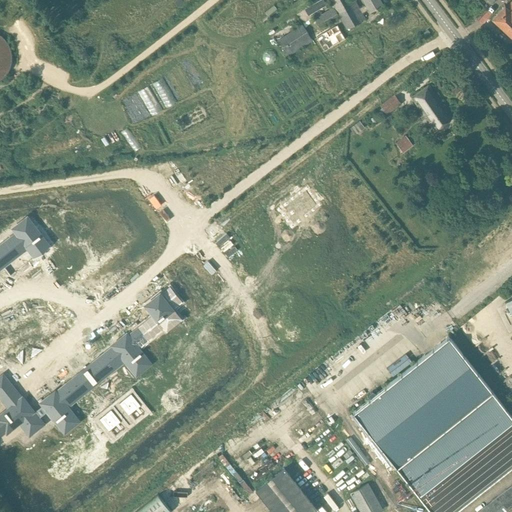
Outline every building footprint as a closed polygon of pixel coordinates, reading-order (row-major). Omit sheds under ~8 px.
[(309,15),(320,9),(325,6),(326,5),(323,0),(319,0),(305,9),(309,15)] [(319,11),(312,15),(320,28),(340,17),(347,29),(349,28),(358,23),(366,19),(362,13),(369,10),(370,12),(383,4),(381,0),(363,0),(366,5),(360,8),(355,0),(328,0),(332,7),(327,10),(322,13),(321,13),(319,11)] [(511,36),(511,1),(507,7),(505,5),(493,18),(511,36)] [(287,57),(312,41),(302,24),(276,41),(287,57)] [(316,37),(322,47),(326,44),(329,49),(346,39),(337,24),(316,37)] [(0,78),(1,78),(3,77),(4,76),(5,76),(6,74),(7,72),(8,71),(8,69),(8,67),(8,65),(11,65),(11,62),(11,61),(12,60),(12,57),(11,54),(11,51),(10,48),(10,47),(9,45),(8,43),(6,41),(4,39),(3,37),(1,40),(0,38),(0,35),(0,78)] [(264,62),(265,63),(266,63),(267,64),(268,64),(269,64),(270,64),(271,64),(272,63),(273,63),(274,62),(275,61),(275,60),(276,59),(276,58),(276,57),(276,56),(275,55),(275,54),(274,53),(273,52),(272,52),(272,51),(271,51),(270,51),(269,51),(268,51),(267,51),(266,51),(266,52),(265,52),(264,53),(264,54),(263,54),(263,55),(263,56),(262,56),(262,57),(262,58),(262,59),(263,59),(263,60),(263,61),(264,61),(264,62)] [(435,133),(454,118),(428,85),(411,98),(435,133)] [(382,108),(380,110),(382,114),(386,112),(388,115),(402,104),(394,95),(381,105),(382,108)] [(355,134),(365,127),(359,120),(350,127),(355,134)] [(127,127),(121,132),(134,151),(141,146),(127,127)] [(403,152),(413,145),(406,135),(396,143),(403,152)] [(307,188),(278,210),(292,227),(296,224),(320,205),(307,188)] [(19,233),(0,247),(0,262),(2,265),(28,245),(37,257),(49,247),(28,220),(16,229),(19,233)] [(156,314),(145,323),(154,333),(164,325),(166,327),(178,317),(177,315),(170,308),(179,301),(169,289),(161,296),(160,295),(151,301),(153,303),(150,306),(156,314)] [(462,325),(469,336),(481,328),(474,318),(462,325)] [(104,355),(97,360),(106,372),(125,358),(135,370),(147,361),(135,345),(142,340),(135,332),(128,337),(126,335),(118,342),(120,344),(104,356),(104,355)] [(511,415),(449,336),(353,411),(432,511),(452,511),(511,465),(511,415)] [(86,369),(84,371),(89,377),(92,374),(88,368),(86,369)] [(92,374),(89,377),(93,383),(95,381),(97,380),(92,374)] [(3,376),(0,378),(0,393),(3,397),(13,389),(3,376)] [(42,405),(41,406),(45,412),(47,411),(49,409),(64,428),(76,418),(65,405),(84,390),(74,378),(66,385),(67,386),(53,397),(51,395),(43,402),(44,404),(42,405)] [(119,402),(129,414),(131,413),(135,418),(144,412),(139,406),(141,404),(131,393),(119,402)] [(22,398),(0,415),(0,419),(8,429),(13,425),(19,420),(29,433),(42,423),(38,418),(41,415),(36,410),(33,412),(24,402),(23,403),(20,400),(22,399),(22,398)] [(121,421),(111,409),(99,418),(109,430),(111,429),(115,434),(124,428),(119,422),(121,421)] [(284,468),(256,490),(262,497),(273,511),(314,511),(318,510),(284,468)] [(361,511),(377,511),(383,509),(368,483),(351,493),(361,511)] [(511,485),(477,511),(505,511),(511,507),(511,485)] [(171,511),(159,495),(137,511),(171,511)]
